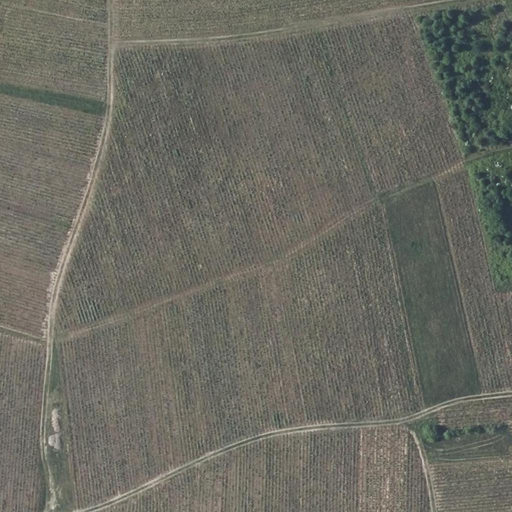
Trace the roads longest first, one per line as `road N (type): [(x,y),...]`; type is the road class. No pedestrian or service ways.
road 1 (track): [(112,0),(107,123),(54,297),(46,511)]
road 2 (track): [(112,47),(263,38),(476,0)]
road 3 (track): [(93,511),(221,454),(293,432),(411,421)]
